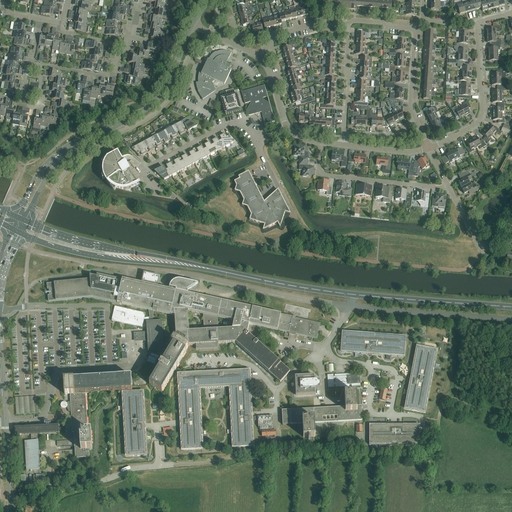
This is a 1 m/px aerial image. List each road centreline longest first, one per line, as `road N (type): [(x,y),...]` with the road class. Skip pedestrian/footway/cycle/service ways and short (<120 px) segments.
road 1 (unclassified): [(511,319),(350,305),(185,273)]
road 2 (secondary): [(217,270),(351,294),(511,306)]
road 3 (secondary): [(217,270),(62,237),(20,219)]
road 4 (secondary): [(29,237),(104,257),(217,270)]
road 5 (residential): [(429,148),(476,124),(476,23),(511,12)]
road 6 (tertiary): [(10,511),(0,341)]
road 7 (residential): [(447,184),(318,174),(320,142)]
road 8 (track): [(274,457),(434,453)]
road 9 (unclassified): [(156,189),(142,169),(224,125),(245,127),(256,144)]
road 10 (tertiary): [(97,133),(158,98),(191,24)]
road 11 (tertiary): [(97,133),(49,161),(20,219)]
